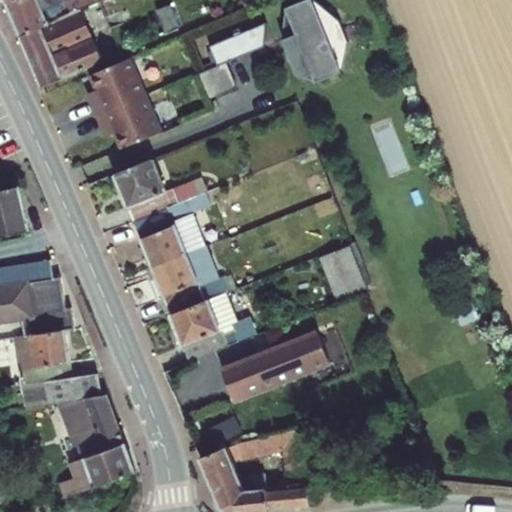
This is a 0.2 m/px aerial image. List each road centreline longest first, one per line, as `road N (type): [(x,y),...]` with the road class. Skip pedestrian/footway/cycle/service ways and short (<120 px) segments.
road 1 (secondary): [(77,244),(165,456),(168,511)]
road 2 (secondary): [(0,63),(77,244)]
